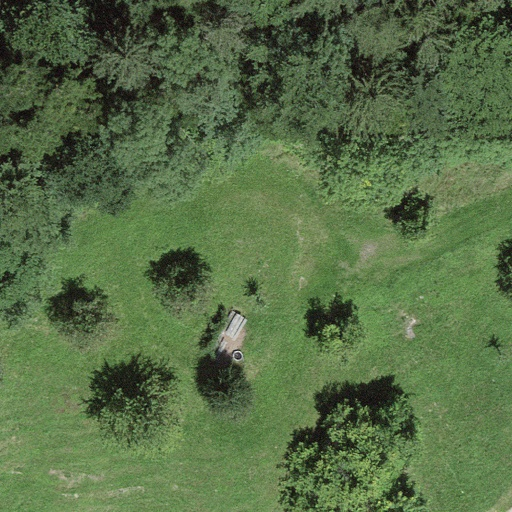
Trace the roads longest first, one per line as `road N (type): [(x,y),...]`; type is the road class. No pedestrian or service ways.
road 1 (track): [(511,206),(405,253),(381,247),(360,219),(368,184),(476,77),(511,18)]
road 2 (track): [(0,264),(186,170),(271,163),(360,219)]
